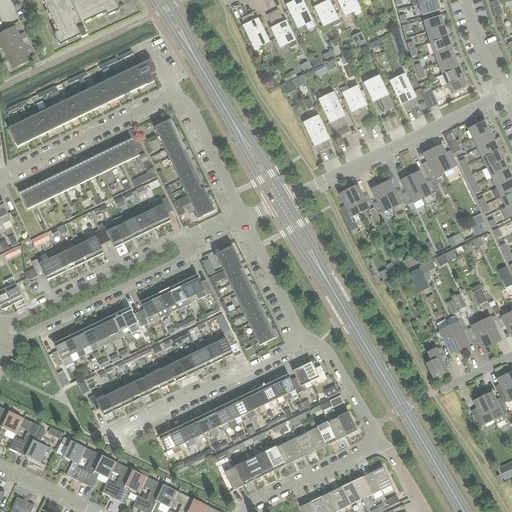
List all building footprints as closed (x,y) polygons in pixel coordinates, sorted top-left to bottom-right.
[(44,0),(46,2),(44,3),(47,11),(49,10),(51,13),(49,15),(52,22),(55,21),(56,25),(54,26),(57,32),(54,34),(58,42),(60,41),(61,44),(59,45),(60,46),(80,37),(81,39),(87,36),(85,32),(88,31),(84,24),(91,20),(90,18),(93,17),(94,19),(102,15),(101,13),(104,11),(107,17),(115,13),(114,11),(117,9),(118,11),(119,11),(114,0),(44,0)] [(301,27),(304,25),(292,0),(285,0),(288,6),(286,6),(289,11),(288,11),(292,20),(293,20),(297,29),(301,26),(301,27)] [(292,0),(304,25),(307,24),(312,21),(308,13),(308,12),(304,4),(303,4),(301,0),(299,0),(300,0),(299,0),(292,0)] [(327,25),(330,23),(319,0),(311,0),(316,8),(314,9),(316,14),(320,22),(321,22),(323,27),(327,25)] [(319,0),(330,23),(333,22),(338,20),(335,15),(336,15),(331,6),(329,2),(327,3),(326,0),(319,0)] [(349,14),(352,13),(345,0),(336,0),(338,3),(342,12),(344,16),(349,14)] [(345,0),(352,13),(355,11),(359,9),(357,5),(355,0),(345,0)] [(436,1),(419,5),(420,8),(422,16),(439,12),(436,1)] [(490,3),(492,9),(499,7),(497,1),(490,3)] [(500,8),(493,11),(496,19),(503,16),(500,8)] [(277,11),(272,13),(287,44),(290,43),(294,40),(292,36),(288,27),(286,23),(284,23),(278,10),(277,10),(277,11)] [(252,14),(247,16),(261,46),(264,45),(264,44),(269,42),(264,33),(260,25),(258,20),(256,21),(253,13),(252,13),(252,14)] [(284,46),(287,44),(272,13),(267,16),(266,16),(272,29),(271,30),(273,34),(273,35),(277,43),(279,48),(284,45),(284,46)] [(258,47),(261,46),(247,16),(242,19),(241,18),(241,19),(245,27),(243,27),(245,32),(249,41),(249,40),(254,49),(258,47)] [(444,27),(443,25),(441,17),(423,22),(427,33),(444,27)] [(16,26),(6,31),(0,33),(0,41),(3,47),(26,36),(24,32),(20,35),(16,26)] [(444,27),(427,33),(430,41),(430,43),(447,38),(447,35),(444,27)] [(366,43),(360,32),(350,38),(356,48),(366,43)] [(399,32),(392,34),(396,47),(403,44),(399,32)] [(32,47),(30,44),(26,46),(22,40),(27,37),(26,36),(3,47),(8,59),(32,47)] [(447,38),(430,43),(433,52),(434,54),(451,48),(450,46),(447,38)] [(352,49),(349,43),(342,47),(345,53),(352,49)] [(32,47),(8,59),(14,70),(32,61),(33,63),(38,60),(35,55),(31,58),(28,51),(32,49),(32,47)] [(370,54),(366,47),(360,50),(364,57),(370,54)] [(437,62),(438,65),(455,58),(454,56),(451,48),(434,54),(437,62)] [(330,52),(323,55),(326,62),(333,59),(330,52)] [(347,61),(345,56),(336,60),(339,65),(347,61)] [(321,64),(318,57),(310,61),(314,68),(321,64)] [(441,73),(442,75),(459,68),(458,66),(455,58),(438,65),(441,73)] [(151,75),(154,74),(156,73),(155,70),(155,68),(153,65),(152,63),(150,61),(8,129),(17,148),(154,82),(151,75)] [(307,62),(299,65),(303,73),(311,69),(307,62)] [(329,70),(336,67),(333,62),(326,65),(329,70)] [(417,73),(423,71),(420,64),(414,66),(417,73)] [(442,75),(447,85),(463,78),(462,76),(459,68),(442,75)] [(111,75),(109,69),(102,72),(105,78),(111,75)] [(281,75),(284,82),(296,77),(293,70),(281,75)] [(423,71),(417,73),(420,80),(425,77),(423,71)] [(278,85),(273,76),(266,80),(271,89),(278,85)] [(400,78),(397,79),(411,109),(417,106),(417,107),(417,106),(414,98),(415,98),(413,93),(409,84),(409,85),(405,76),(400,78)] [(301,77),(294,81),(297,88),(305,84),(301,77)] [(374,79),(371,81),(386,112),(391,109),(392,109),(386,96),(387,95),(385,90),(381,82),(379,77),(374,79)] [(452,96),(468,88),(463,78),(447,85),(448,88),(452,96)] [(411,109),(397,79),(394,80),(394,81),(390,83),(394,92),(398,100),(400,105),(402,104),(406,112),(406,111),(411,109)] [(381,114),(386,112),(371,81),(368,82),(364,84),(366,89),(370,98),(372,102),(374,101),(380,115),(381,115),(381,114)] [(293,84),(292,82),(282,86),(283,88),(286,94),(295,90),(293,84)] [(429,87),(424,90),(421,91),(423,96),(432,92),(429,87)] [(353,90),(350,91),(365,122),(370,120),(371,120),(364,106),(366,105),(364,101),(360,92),(359,92),(357,88),(353,90)] [(359,125),(365,122),(350,91),(347,93),(342,95),(344,99),(344,100),(348,108),(349,108),(351,113),(352,112),(359,125)] [(438,106),(432,92),(423,96),(429,109),(438,106)] [(329,96),(326,97),(344,135),(350,132),(343,117),(344,116),(342,111),(338,103),(334,94),(329,96)] [(344,135),(326,97),(323,99),(319,101),(323,110),(327,119),(329,123),(331,122),(338,138),(344,135)] [(309,99),(302,103),(307,111),(314,108),(309,99)] [(314,119),(310,121),(325,150),(330,148),(331,148),(327,140),(329,139),(326,135),(327,135),(322,126),(318,117),(314,119)] [(171,120),(154,128),(187,197),(172,204),(175,210),(187,205),(189,209),(192,208),(198,220),(215,212),(171,120)] [(325,150),(310,121),(308,122),(303,124),(307,133),(311,142),(312,142),(314,146),(315,146),(319,154),(320,153),(325,150)] [(473,139),(489,131),(484,122),(468,129),(473,139)] [(494,141),(489,131),(473,139),(477,149),(494,141)] [(131,139),(121,144),(129,161),(139,156),(131,139)] [(498,151),(494,141),(477,149),(482,159),(498,151)] [(456,142),(448,146),(450,151),(458,147),(456,142)] [(129,161),(121,144),(110,149),(119,166),(129,161)] [(441,146),(432,151),(432,150),(443,174),(444,174),(443,173),(457,166),(451,153),(445,155),(441,146)] [(458,147),(450,151),(452,155),(455,154),(460,151),(458,147)] [(110,149),(100,154),(108,171),(119,166),(110,149)] [(443,174),(432,150),(431,150),(432,151),(423,155),(427,164),(422,166),(429,180),(443,173),(443,174)] [(503,161),(498,151),(482,159),(487,169),(503,161)] [(100,154),(90,159),(98,176),(108,171),(100,154)] [(88,181),(98,176),(90,159),(80,164),(88,181)] [(467,166),(464,160),(459,162),(462,169),(467,166)] [(147,173),(153,171),(148,161),(143,164),(147,173)] [(508,171),(503,161),(487,169),(492,178),(508,171)] [(80,164),(70,169),(78,186),(88,181),(80,164)] [(470,172),(467,166),(462,169),(465,175),(470,172)] [(68,191),(78,186),(70,169),(60,174),(68,191)] [(153,171),(131,181),(134,187),(156,177),(153,171)] [(511,180),(511,179),(508,171),(492,178),(496,188),(511,180)] [(419,173),(411,177),(410,176),(422,200),(422,199),(430,195),(419,173)] [(60,174),(49,179),(58,196),(68,191),(60,174)] [(422,200),(410,176),(410,177),(401,181),(412,204),(421,200),(421,201),(422,200)] [(47,201),(58,196),(49,179),(39,184),(47,201)] [(477,185),(474,179),(468,182),(471,188),(477,185)] [(511,192),(511,180),(496,188),(501,198),(511,192)] [(380,185),(392,210),(392,209),(392,208),(400,204),(390,182),(381,186),(380,185)] [(131,189),(128,183),(122,186),(125,192),(131,189)] [(39,184),(29,189),(37,205),(47,201),(39,184)] [(371,191),(382,213),(391,209),(391,210),(392,210),(380,185),(380,186),(371,191)] [(480,192),(477,185),(471,188),(474,195),(480,192)] [(357,187),(349,191),(348,190),(360,214),(359,213),(368,209),(357,187)] [(149,198),(144,188),(136,192),(141,201),(149,198)] [(27,210),(37,205),(29,189),(19,193),(27,210)] [(354,224),(351,218),(359,214),(359,215),(360,214),(348,190),(348,191),(339,195),(346,210),(341,212),(352,235),(359,232),(355,224),(354,224)] [(511,204),(511,192),(501,198),(506,208),(511,204)] [(127,203),(135,199),(132,194),(125,197),(127,203)] [(103,202),(100,196),(93,199),(96,205),(103,202)] [(118,209),(126,204),(123,198),(115,202),(118,209)] [(154,210),(162,226),(171,221),(167,214),(173,211),(166,198),(157,202),(159,207),(154,210)] [(486,205),(483,199),(478,201),(481,208),(486,205)] [(118,209),(114,201),(106,206),(109,213),(118,209)] [(2,202),(0,202),(0,221),(0,222),(10,218),(2,202)] [(489,211),(486,205),(481,208),(484,214),(489,211)] [(142,209),(152,231),(162,226),(154,210),(148,213),(145,207),(142,209)] [(186,214),(182,207),(176,211),(179,217),(186,214)] [(375,227),(382,224),(374,208),(369,210),(372,217),(371,217),(375,227)] [(135,219),(143,235),(152,231),(142,209),(138,211),(141,216),(135,219)] [(72,217),(70,211),(63,214),(66,220),(72,217)] [(114,223),(116,228),(124,244),(133,240),(122,218),(122,217),(113,222),(114,223)] [(122,218),(133,240),(143,235),(135,219),(129,222),(126,217),(122,218)] [(491,229),(496,226),(493,220),(488,222),(491,229)] [(480,224),(470,229),(474,237),(484,232),(488,230),(484,222),(480,224)] [(97,227),(99,230),(105,244),(111,241),(114,249),(124,244),(116,228),(114,223),(108,226),(104,228),(102,224),(97,227)] [(57,230),(60,236),(68,232),(65,226),(57,230)] [(495,238),(501,236),(498,229),(492,232),(495,238)] [(57,230),(51,232),(54,238),(60,236),(57,230)] [(95,238),(86,242),(94,258),(104,254),(100,246),(105,244),(99,230),(93,233),(95,238)] [(47,234),(41,237),(44,243),(50,240),(47,234)] [(12,246),(14,245),(18,243),(14,235),(13,235),(8,238),(12,246)] [(452,238),(447,240),(451,248),(456,246),(460,244),(456,236),(452,238)] [(0,243),(1,245),(3,250),(9,247),(5,239),(0,241),(0,243)] [(75,241),(85,263),(94,258),(86,242),(81,245),(78,239),(75,241)] [(74,248),(68,251),(75,268),(85,263),(75,241),(71,243),(74,248)] [(499,246),(503,253),(508,250),(505,244),(499,246)] [(224,274),(209,281),(212,285),(225,279),(259,347),(276,338),(232,247),(215,255),(224,274)] [(19,248),(15,250),(5,255),(7,261),(22,254),(19,248)] [(66,272),(75,268),(68,251),(61,254),(59,249),(55,251),(66,272)] [(511,257),(508,250),(503,253),(506,259),(511,257)] [(49,261),(56,277),(66,272),(55,251),(52,252),(54,258),(49,261)] [(47,281),(56,277),(49,261),(43,263),(41,258),(32,263),(34,268),(38,275),(38,276),(43,274),(47,281)] [(423,265),(419,267),(423,275),(427,282),(430,281),(427,273),(435,269),(431,261),(423,265)] [(395,274),(390,263),(384,266),(389,277),(395,274)] [(38,275),(34,268),(33,269),(25,272),(26,281),(34,277),(38,275)] [(415,278),(412,271),(407,274),(410,281),(415,278)] [(511,280),(507,272),(499,276),(506,290),(511,286),(511,280)] [(187,280),(195,296),(201,293),(203,298),(212,294),(206,280),(200,283),(197,275),(187,280)] [(5,290),(12,306),(23,300),(12,276),(3,281),(4,286),(5,290)] [(178,284),(189,306),(192,304),(189,299),(195,296),(187,280),(178,284)] [(179,311),(189,306),(178,284),(168,289),(179,311)] [(12,306),(5,290),(4,286),(0,287),(0,308),(1,311),(12,306)] [(179,311),(168,289),(159,294),(169,315),(179,311)] [(487,302),(481,289),(473,293),(480,306),(487,302)] [(169,315),(159,294),(150,298),(157,314),(160,319),(165,317),(166,319),(170,317),(169,315)] [(467,308),(460,295),(453,298),(459,311),(467,308)] [(144,310),(138,313),(145,326),(154,321),(152,317),(157,314),(150,298),(140,303),(144,310)] [(452,301),(446,304),(451,315),(458,312),(452,301)] [(497,305),(492,308),(495,314),(500,312),(497,305)] [(135,331),(145,326),(138,313),(133,315),(130,308),(120,312),(128,328),(133,326),(135,331)] [(111,317),(122,338),(125,336),(122,331),(128,328),(120,312),(111,317)] [(502,318),(511,339),(511,316),(510,313),(510,314),(502,318)] [(101,321),(109,337),(115,334),(118,340),(122,338),(111,317),(101,321)] [(194,317),(184,322),(187,327),(197,323),(194,317)] [(480,322),(492,346),(492,345),(500,341),(490,318),(481,323),(480,322)] [(92,326),(102,348),(106,346),(103,340),(109,337),(101,321),(92,326)] [(445,344),(450,354),(459,350),(459,351),(460,351),(448,327),(445,321),(436,325),(440,333),(435,335),(441,346),(445,344)] [(178,332),(187,327),(184,322),(175,327),(178,332)] [(472,327),(482,350),(491,345),(492,346),(480,322),(480,323),(472,327)] [(448,327),(460,351),(460,350),(468,346),(457,323),(449,327),(448,326),(448,327)] [(82,331),(90,347),(96,344),(99,349),(102,348),(92,326),(82,331)] [(72,335),(83,357),(86,355),(83,350),(90,347),(82,331),(72,335)] [(221,341),(216,344),(223,359),(233,355),(229,347),(235,345),(228,332),(219,336),(221,341)] [(73,361),(83,357),(72,335),(63,340),(73,361)] [(181,342),(178,337),(171,340),(173,345),(181,342)] [(73,361),(63,340),(53,344),(57,352),(52,354),(58,368),(64,365),(64,367),(74,363),(73,361)] [(214,364),(223,359),(216,344),(210,346),(208,342),(204,343),(214,364)] [(205,368),(214,364),(204,343),(201,345),(203,350),(197,352),(205,368)] [(163,350),(160,345),(152,349),(155,354),(163,350)] [(123,359),(130,355),(127,350),(119,354),(123,359)] [(151,350),(142,354),(144,358),(147,356),(148,357),(153,355),(151,350)] [(436,350),(427,354),(427,353),(426,353),(429,360),(425,362),(433,379),(437,377),(438,378),(438,377),(438,376),(447,372),(436,350)] [(196,373),(205,368),(197,352),(192,355),(190,351),(186,352),(196,373)] [(187,377),(196,373),(186,352),(182,354),(184,359),(179,361),(187,377)] [(142,354),(132,359),(134,363),(144,358),(142,354)] [(113,364),(120,360),(118,355),(110,359),(113,364)] [(107,358),(98,363),(101,369),(110,365),(107,358)] [(123,363),(125,367),(134,363),(132,359),(123,363)] [(177,382),(187,377),(179,361),(173,364),(171,359),(167,361),(177,382)] [(168,386),(177,382),(167,361),(164,363),(166,367),(161,370),(168,386)] [(311,362),(302,367),(309,383),(315,380),(317,385),(327,380),(320,367),(315,369),(311,362)] [(304,385),(309,383),(302,367),(292,371),(296,378),(291,381),(295,391),(297,395),(306,390),(304,385)] [(159,390),(168,386),(161,370),(155,373),(153,368),(149,370),(159,390)] [(83,378),(89,375),(86,369),(80,371),(83,378)] [(150,395),(159,390),(149,370),(145,372),(148,376),(142,379),(150,395)] [(288,375),(278,379),(288,400),(292,398),(289,393),(295,391),(291,381),(288,375)] [(511,387),(506,375),(505,375),(506,376),(497,380),(508,403),(511,400),(511,387)] [(141,399),(150,395),(142,379),(137,382),(134,377),(131,379),(141,399)] [(131,404),(141,399),(131,379),(127,381),(129,385),(124,388),(131,404)] [(278,379),(269,384),(277,400),(282,397),(284,402),(288,400),(278,379)] [(269,384),(260,388),(270,409),(273,407),(271,402),(277,400),(269,384)] [(122,408),(131,404),(124,388),(118,390),(116,386),(112,388),(122,408)] [(335,386),(324,392),(327,399),(339,394),(335,386)] [(111,394),(105,397),(113,413),(122,408),(112,388),(109,389),(111,394)] [(260,388),(250,393),(258,409),(264,406),(266,410),(270,409),(260,388)] [(250,393),(241,397),(251,418),(255,416),(253,411),(258,409),(250,393)] [(482,397),(494,421),(496,425),(505,421),(502,416),(507,414),(500,400),(495,402),(491,394),(483,398),(482,397)] [(103,417),(113,413),(105,397),(100,399),(98,395),(88,399),(95,412),(100,410),(103,417)] [(232,402),(240,417),(245,415),(248,419),(251,418),(241,397),(232,402)] [(343,404),(340,397),(330,402),(333,409),(343,404)] [(494,421),(482,397),(482,398),(473,402),(477,409),(471,412),(478,427),(493,420),(493,421),(494,421)] [(312,407),(308,400),(302,404),(305,410),(312,407)] [(223,406),(233,426),(237,425),(234,420),(240,417),(232,402),(223,406)] [(214,410),(221,426),(227,424),(229,428),(233,426),(223,406),(214,410)] [(0,430),(9,412),(0,407),(0,430)] [(293,416),(290,409),(284,412),(287,419),(293,416)] [(204,415),(215,435),(218,434),(216,429),(221,426),(214,410),(204,415)] [(9,412),(0,430),(0,443),(6,430),(16,435),(20,428),(24,419),(9,412)] [(337,418),(346,437),(357,432),(348,413),(337,418)] [(204,415),(195,419),(203,435),(209,432),(211,437),(215,435),(204,415)] [(286,419),(284,415),(275,420),(277,423),(286,419)] [(301,421),(299,417),(289,422),(291,426),(301,421)] [(336,442),(346,437),(337,418),(327,423),(336,442)] [(39,427),(24,419),(20,428),(27,432),(23,441),(15,438),(9,449),(25,457),(39,427)] [(195,419),(186,424),(196,444),(200,442),(198,438),(203,435),(195,419)] [(277,423),(275,420),(266,424),(268,428),(277,423)] [(317,428),(326,447),(336,442),(327,423),(317,428)] [(177,428),(185,444),(190,441),(192,446),(196,444),(186,424),(177,428)] [(44,429),(39,427),(25,457),(40,464),(48,448),(39,444),(45,431),(44,429)] [(247,430),(250,437),(257,434),(253,427),(247,430)] [(168,432),(178,453),(181,451),(179,447),(185,444),(177,428),(168,432)] [(307,433),(315,452),(326,447),(317,428),(307,433)] [(174,455),(178,453),(168,432),(158,437),(166,453),(172,450),(174,455)] [(238,436),(241,441),(246,438),(244,432),(238,435),(238,436)] [(267,437),(265,433),(258,437),(261,443),(262,443),(260,440),(267,437)] [(296,438),(305,457),(315,452),(307,433),(296,438)] [(234,445),(241,441),(238,436),(231,439),(234,445)] [(261,443),(258,437),(247,442),(249,445),(254,443),(255,446),(261,443)] [(81,458),(85,449),(64,438),(61,445),(67,448),(63,457),(73,462),(66,476),(71,479),(77,467),(81,458)] [(286,443),(295,461),(305,457),(296,438),(286,443)] [(222,450),(229,447),(226,442),(219,445),(222,450)] [(237,447),(239,450),(241,450),(243,453),(248,451),(246,447),(249,445),(247,442),(237,447)] [(285,466),(295,461),(286,443),(276,448),(285,466)] [(239,450),(237,447),(227,452),(229,455),(239,450)] [(274,471),(285,466),(276,448),(265,453),(274,471)] [(87,486),(101,456),(85,449),(81,458),(89,461),(84,471),(77,467),(71,479),(87,486)] [(229,455),(227,452),(213,458),(216,464),(229,457),(229,455)] [(264,476),(274,471),(265,453),(255,458),(264,476)] [(116,463),(101,456),(87,486),(92,489),(99,475),(109,479),(112,472),(116,463)] [(254,481),(264,476),(255,458),(245,463),(254,481)] [(511,477),(511,462),(498,469),(504,481),(511,477)] [(132,471),(116,463),(112,472),(120,476),(115,486),(107,482),(102,493),(118,501),(132,471)] [(184,468),(181,463),(175,466),(178,471),(184,468)] [(243,486),(254,481),(245,463),(235,468),(243,486)] [(233,491),(243,486),(235,468),(224,473),(233,491)] [(372,473),(381,491),(391,486),(383,468),(372,473)] [(147,478),(132,471),(118,501),(123,503),(130,489),(140,494),(143,487),(147,478)] [(371,496),(381,491),(372,473),(362,478),(371,496)] [(149,511),(163,485),(147,478),(143,487),(151,491),(146,500),(138,496),(132,508),(141,511),(149,511)] [(351,483),(360,501),(371,496),(362,478),(351,483)] [(341,488),(350,506),(360,501),(351,483),(341,488)] [(163,485),(149,511),(156,511),(160,504),(170,509),(174,501),(178,492),(163,485)] [(331,493),(340,511),(350,506),(341,488),(331,493)] [(167,511),(187,511),(193,500),(178,492),(174,501),(181,505),(177,511),(170,511),(168,511),(167,511)] [(321,498),(327,511),(337,511),(340,511),(331,493),(321,498)] [(399,503),(396,496),(386,501),(389,508),(399,503)] [(31,511),(34,506),(17,498),(10,511),(31,511)] [(327,511),(321,498),(310,503),(314,511),(327,511)] [(206,511),(208,507),(193,500),(187,511),(206,511)] [(314,511),(310,503),(300,508),(301,511),(314,511)]
